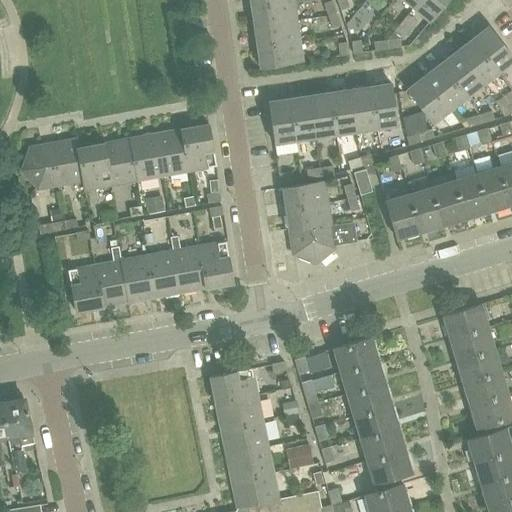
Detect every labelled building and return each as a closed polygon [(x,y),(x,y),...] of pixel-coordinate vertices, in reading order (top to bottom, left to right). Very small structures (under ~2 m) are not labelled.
[(331,0),(323,3),(328,16),(336,12),(331,0)] [(349,7),(346,0),(337,0),(341,10),(349,7)] [(430,21),(447,0),(420,0),(414,8),(430,21)] [(294,1),(252,7),(255,27),(297,21),(294,1)] [(336,12),(328,16),(332,28),(341,25),(336,12)] [(255,27),(258,48),(300,42),(297,21),(255,27)] [(511,56),(489,26),(472,39),(498,71),(511,60),(511,56)] [(400,38),(393,39),(387,40),(389,49),(402,47),(400,38)] [(472,39),(456,51),(481,84),(498,71),(472,39)] [(352,42),(354,54),(363,53),(361,40),(352,42)] [(389,49),(387,40),(374,42),(376,51),(389,49)] [(303,62),(300,42),(258,48),(261,68),(303,62)] [(338,44),(340,56),(349,55),(347,42),(338,44)] [(481,84),(456,51),(439,63),(465,96),(481,84)] [(439,63),(423,76),(448,109),(465,96),(439,63)] [(432,121),(448,109),(423,76),(407,88),(432,121)] [(390,83),(370,86),(377,128),(397,125),(390,83)] [(377,128),(370,86),(350,90),(356,131),(377,128)] [(350,90),(329,93),(336,135),(356,131),(350,90)] [(336,135),(329,93),(309,96),(316,138),(336,135)] [(309,96),(289,100),(295,141),(316,138),(309,96)] [(275,144),(295,141),(289,100),(268,103),(275,144)] [(491,110),(479,114),(482,123),(494,120),(491,110)] [(422,112),(402,118),(405,136),(418,132),(421,141),(434,137),(431,128),(426,130),(422,112)] [(479,114),(466,119),(469,127),(482,123),(479,114)] [(503,138),(511,135),(511,131),(509,121),(499,124),(503,138)] [(207,124),(182,129),(189,170),(215,165),(207,124)] [(481,144),(491,141),(487,128),(477,131),(481,144)] [(163,175),(189,170),(182,129),(156,133),(163,175)] [(418,132),(405,136),(408,145),(421,141),(418,132)] [(130,138),(137,179),(163,175),(156,133),(130,138)] [(458,151),(469,148),(465,134),(454,137),(458,151)] [(83,189),(85,189),(78,147),(76,138),(50,143),(58,184),(81,180),(83,189)] [(111,184),(137,179),(130,138),(104,143),(111,184)] [(436,158),(446,155),(441,141),(432,144),(436,158)] [(58,184),(50,143),(29,147),(21,170),(37,188),(58,184)] [(111,184),(104,143),(78,147),(85,189),(111,184)] [(413,165),(423,162),(419,148),(409,150),(413,165)] [(360,157),(362,166),(375,162),(373,153),(360,157)] [(391,171),(401,168),(397,155),(387,157),(391,171)] [(350,170),(362,166),(360,157),(347,161),(350,170)] [(511,162),(498,166),(510,204),(511,203),(511,162)] [(332,165),(319,167),(321,176),(334,174),(332,165)] [(476,173),(487,211),(510,204),(498,166),(476,173)] [(308,178),(321,176),(319,167),(307,169),(308,178)] [(359,196),(372,192),(365,169),(353,173),(359,196)] [(294,181),(292,173),(280,175),(281,183),(294,181)] [(476,173),(453,180),(465,218),(487,211),(476,173)] [(216,180),(208,180),(209,193),(218,192),(216,180)] [(465,218),(453,180),(430,187),(442,225),(465,218)] [(282,188),(285,208),(327,202),(324,181),(282,188)] [(343,186),(346,198),(356,196),(352,183),(343,186)] [(430,187),(408,194),(419,232),(442,225),(430,187)] [(210,193),(205,194),(207,203),(219,201),(218,192),(210,193)] [(419,232),(408,194),(385,201),(397,239),(419,232)] [(193,196),(183,198),(185,207),(195,205),(193,196)] [(359,209),(356,196),(346,198),(350,211),(359,209)] [(162,199),(145,202),(148,214),(165,211),(162,199)] [(285,208),(289,229),(330,223),(327,202),(285,208)] [(141,205),(128,208),(130,217),(143,215),(141,205)] [(222,214),(220,206),(208,208),(209,217),(211,216),(213,229),(222,227),(219,215),(222,214)] [(65,230),(63,221),(60,208),(49,210),(52,223),(38,226),(40,235),(65,230)] [(114,219),(113,211),(101,213),(103,221),(114,219)] [(76,218),(63,221),(65,230),(78,227),(76,218)] [(330,223),(289,229),(293,255),(313,262),(318,262),(334,249),(334,245),(355,242),(353,224),(331,227),(330,223)] [(88,229),(75,233),(77,242),(90,239),(88,229)] [(152,233),(143,234),(144,243),(153,242),(152,233)] [(170,237),(172,251),(180,292),(206,288),(198,247),(180,250),(177,235),(170,237)] [(225,242),(198,247),(206,288),(232,283),(225,242)] [(113,262),(93,265),(101,306),(127,302),(120,261),(117,247),(110,249),(113,262)] [(146,256),(153,297),(180,292),(172,251),(146,256)] [(146,256),(120,261),(127,302),(153,297),(146,256)] [(75,311),(101,306),(93,265),(67,270),(75,311)] [(482,303),(443,315),(450,338),(489,326),(482,303)] [(450,338),(456,361),(495,349),(489,326),(450,338)] [(333,349),(339,371),(378,359),(371,337),(333,349)] [(502,372),(495,349),(456,361),(463,383),(502,372)] [(325,351),(305,358),(310,373),(330,366),(325,351)] [(309,371),(305,357),(294,360),(299,374),(309,371)] [(339,371),(342,379),(346,394),(385,382),(378,359),(339,371)] [(286,371),(284,363),(271,365),(273,374),(286,371)] [(210,378),(215,404),(257,396),(251,369),(210,378)] [(463,383),(470,406),(509,394),(502,372),(463,383)] [(300,383),(304,396),(315,393),(311,380),(300,383)] [(346,394),(353,416),(392,405),(385,382),(346,394)] [(511,405),(509,394),(470,406),(476,429),(511,418),(511,405)] [(262,422),(257,396),(215,404),(220,431),(262,422)] [(0,402),(1,405),(8,437),(15,470),(26,468),(21,445),(34,442),(27,414),(28,413),(28,412),(27,412),(25,404),(26,404),(25,402),(20,398),(0,402)] [(284,418),(286,417),(299,415),(296,400),(281,403),(284,418)] [(311,418),(322,415),(318,402),(307,405),(311,418)] [(0,465),(4,465),(0,446),(0,438),(8,437),(1,405),(0,404),(0,465)] [(399,427),(392,405),(353,416),(360,439),(399,427)] [(299,415),(286,417),(288,426),(300,423),(299,415)] [(220,431),(226,457),(267,449),(262,422),(220,431)] [(318,440),(328,437),(324,424),(314,427),(318,440)] [(360,439),(367,462),(405,450),(399,427),(360,439)] [(474,463),(511,451),(511,447),(506,428),(468,440),(474,463)] [(324,462),(335,459),(331,446),(320,449),(324,462)] [(226,457),(231,484),(273,475),(267,449),(226,457)] [(406,450),(367,462),(374,484),(412,472),(406,450)] [(511,451),(474,463),(481,485),(511,476),(511,451)] [(324,483),(320,471),(313,473),(316,485),(324,483)] [(236,510),(245,508),(257,506),(269,503),(278,501),(273,475),(231,484),(236,510)] [(511,476),(481,485),(488,508),(511,500),(511,476)] [(364,496),(368,511),(386,511),(409,505),(403,484),(364,496)] [(331,505),(333,504),(341,502),(336,487),(327,490),(331,505)] [(324,511),(323,507),(320,508),(317,494),(305,496),(307,511),(324,511)] [(307,511),(305,496),(293,499),(295,511),(307,511)] [(281,501),(283,511),(295,511),(293,499),(281,501)] [(488,511),(511,511),(511,500),(488,508),(488,511)] [(283,511),(281,501),(278,501),(269,503),(270,511),(283,511)] [(270,511),(269,503),(257,506),(258,511),(270,511)]
